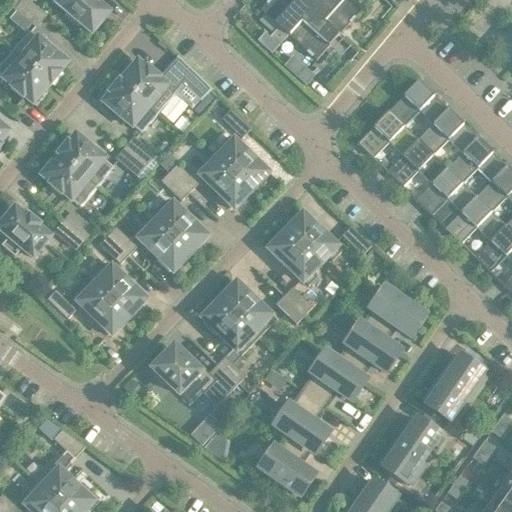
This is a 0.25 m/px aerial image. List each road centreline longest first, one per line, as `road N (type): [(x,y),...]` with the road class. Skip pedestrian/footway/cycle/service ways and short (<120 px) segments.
road 1 (residential): [(88,414),(325,160)]
road 2 (residential): [(470,304),(326,511)]
road 3 (residential): [(162,1),(0,188)]
road 4 (residential): [(470,304),(325,160)]
road 5 (residential): [(511,146),(400,38)]
road 6 (residential): [(310,141),(203,36)]
road 7 (residential): [(310,141),(400,38)]
